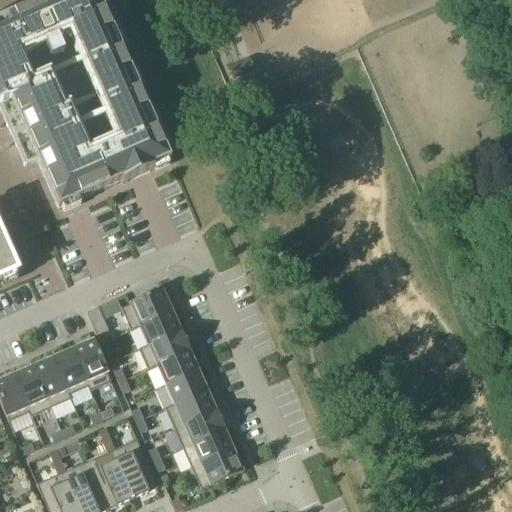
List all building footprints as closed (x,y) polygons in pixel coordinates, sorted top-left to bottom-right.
[(0,114),(24,168),(36,163),(57,212),(121,184),(122,186),(154,172),(153,170),(157,168),(169,163),(97,0),(45,0),(44,1),(44,3),(42,4),(10,18),(0,22),(0,114)] [(252,72),(247,62),(229,69),(233,80),(252,72)] [(0,279),(16,273),(0,237),(0,279)] [(161,294),(120,312),(129,333),(171,315),(161,294)] [(98,311),(86,316),(96,339),(108,334),(98,311)] [(171,315),(129,333),(130,334),(139,330),(147,349),(138,352),(138,354),(180,335),(171,315)] [(147,373),(188,354),(180,335),(138,354),(147,373)] [(105,358),(112,354),(107,343),(101,346),(105,358)] [(90,394),(110,385),(92,344),(72,353),(90,394)] [(87,391),(89,395),(90,394),(72,353),(52,362),(70,403),(71,403),(69,398),(87,391)] [(188,354),(147,373),(147,374),(156,370),(164,389),(197,374),(188,354)] [(32,370),(50,412),(70,403),(52,362),(32,370)] [(12,379),(31,420),(50,412),(32,370),(12,379)] [(125,383),(120,372),(113,375),(118,386),(125,383)] [(164,412),(165,413),(206,394),(197,374),(164,389),(173,408),(164,412)] [(29,421),(31,420),(12,379),(0,384),(0,407),(8,425),(28,417),(29,421)] [(118,386),(122,397),(130,394),(125,383),(118,386)] [(165,413),(173,432),(214,414),(206,394),(165,413)] [(110,412),(110,411),(99,416),(103,424),(113,419),(110,412)] [(142,422),(137,412),(130,415),(135,426),(142,422)] [(173,432),(182,452),(223,433),(214,414),(173,432)] [(99,416),(89,421),(92,428),(103,424),(99,416)] [(142,422),(135,426),(140,436),(147,433),(142,422)] [(60,434),(63,441),(74,436),(71,429),(60,434)] [(109,442),(105,431),(97,435),(102,446),(109,442)] [(223,433),(182,452),(182,453),(191,449),(199,467),(190,471),(191,472),(232,454),(223,433)] [(60,434),(49,438),(52,446),(63,441),(60,434)] [(109,442),(102,446),(106,456),(110,455),(131,503),(157,491),(136,443),(114,453),(109,442)] [(30,447),(19,452),(22,459),(33,455),(30,447)] [(152,465),(160,462),(155,451),(147,454),(152,465)] [(60,464),(55,453),(48,456),(52,467),(60,464)] [(232,454),(191,472),(200,494),(241,475),(232,454)] [(86,465),(107,511),(110,511),(131,503),(110,455),(106,456),(86,465)] [(152,465),(157,476),(164,473),(160,462),(152,465)] [(60,464),(52,467),(57,478),(61,476),(76,511),(107,511),(86,465),(65,475),(60,464)] [(9,469),(0,473),(3,481),(13,476),(9,469)] [(76,511),(61,476),(57,478),(35,488),(46,511),(76,511)] [(181,511),(177,501),(170,505),(173,511),(181,511)]
